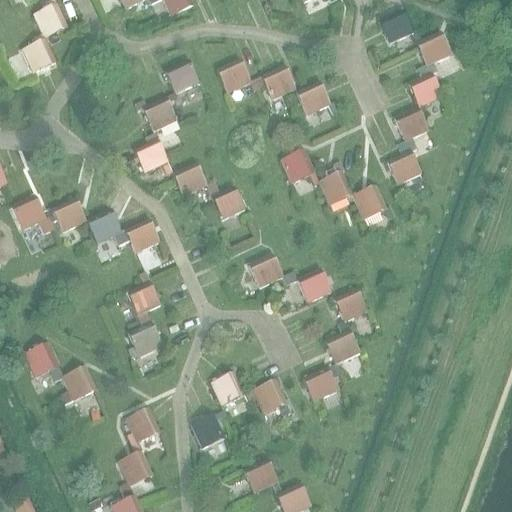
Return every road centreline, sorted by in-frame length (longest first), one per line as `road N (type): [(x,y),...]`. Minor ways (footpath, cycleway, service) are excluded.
road 1 (unknown): [(202,30),(234,170),(284,240),(354,265),(385,264),(425,226),(477,79)]
road 2 (track): [(371,511),(511,113)]
